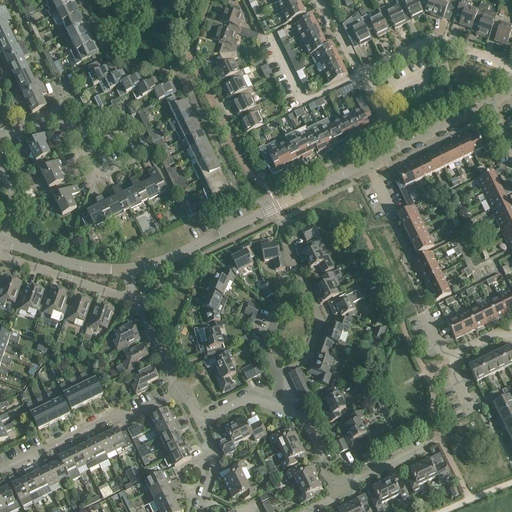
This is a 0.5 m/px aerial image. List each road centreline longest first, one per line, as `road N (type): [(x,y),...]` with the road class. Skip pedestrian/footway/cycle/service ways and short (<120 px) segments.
road 1 (residential): [(127,270),(172,257),(366,162)]
road 2 (residential): [(0,467),(181,392)]
road 3 (residential): [(511,68),(427,41),(360,75)]
road 4 (residential): [(360,75),(302,103),(267,36)]
road 5 (residential): [(0,257),(133,298)]
road 6 (residential): [(2,240),(75,265),(127,270)]
road 7 (residential): [(149,150),(104,170),(87,165),(63,110)]
